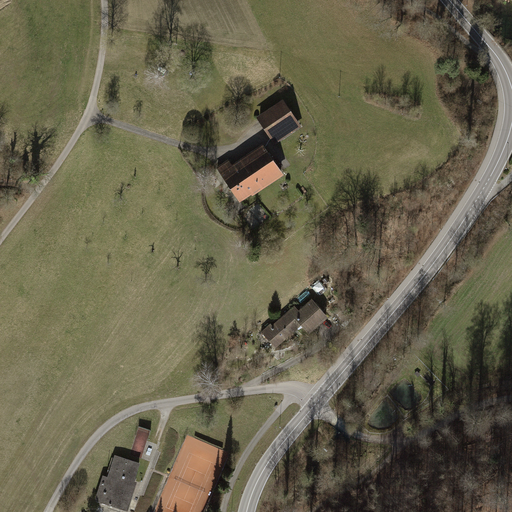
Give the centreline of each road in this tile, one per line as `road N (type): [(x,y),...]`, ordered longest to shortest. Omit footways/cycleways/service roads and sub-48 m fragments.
road 1 (tertiary): [(511,124),(443,250),(317,401)]
road 2 (residential): [(48,511),(88,446),(126,413),(274,387),(317,401)]
road 3 (unclassified): [(0,245),(89,113),(103,0)]
road 4 (track): [(511,399),(400,441),(352,433),(317,401)]
road 5 (tertiary): [(317,401),(263,471),(247,511)]
